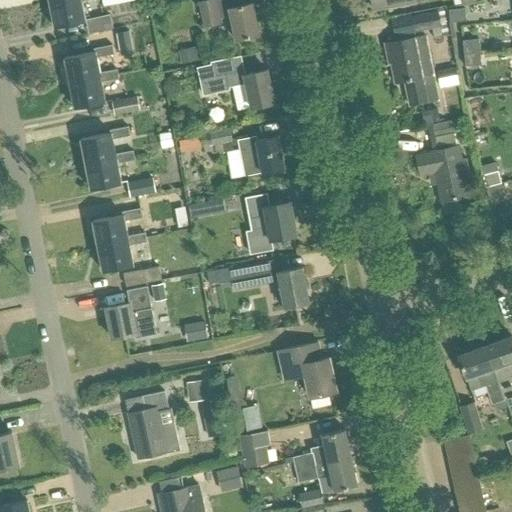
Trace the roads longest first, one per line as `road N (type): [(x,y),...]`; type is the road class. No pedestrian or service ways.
road 1 (residential): [(88,511),(0,80)]
road 2 (residential): [(375,304),(314,0)]
road 3 (residential): [(423,511),(375,304)]
road 4 (residential): [(375,304),(511,271)]
